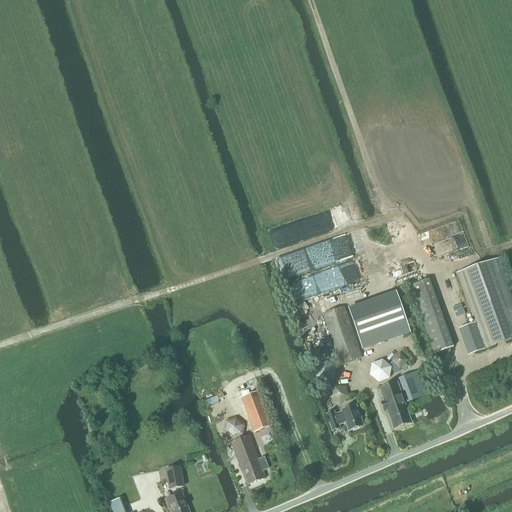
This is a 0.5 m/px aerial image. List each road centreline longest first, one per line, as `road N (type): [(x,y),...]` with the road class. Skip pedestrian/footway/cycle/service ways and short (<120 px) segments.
road 1 (track): [(463,344),(439,270),(424,252),(369,259),(353,227),(0,349)]
road 2 (track): [(424,252),(374,190),(311,0)]
road 3 (unclassified): [(274,511),(511,410)]
